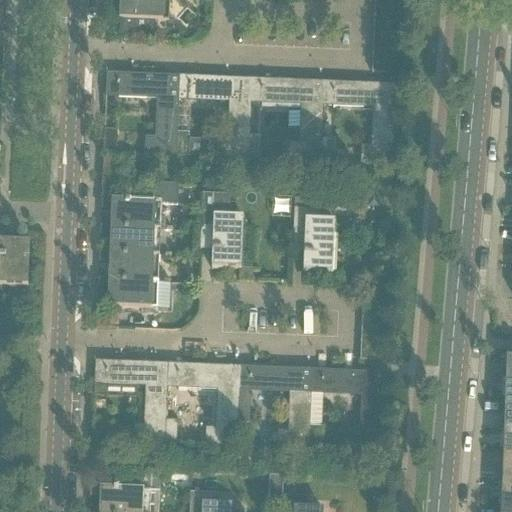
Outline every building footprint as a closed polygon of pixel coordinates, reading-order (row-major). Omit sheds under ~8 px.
[(109,0),(110,3),(120,3),(119,22),(120,22),(119,38),(151,39),(152,23),(169,24),(169,23),(163,23),(163,11),(169,11),(169,0),(109,0)] [(374,1),(374,13),(398,14),(399,2),(374,1)] [(374,13),(373,26),(398,26),(398,14),(374,13)] [(373,26),(373,38),(397,39),(398,26),(373,26)] [(373,38),(372,50),(397,51),(397,39),(373,38)] [(372,50),(372,62),(396,63),(397,51),(372,50)] [(396,63),(372,62),(371,75),(396,76),(396,63)] [(144,158),(176,159),(177,135),(179,79),(118,76),(117,100),(156,102),(154,140),(144,140),(144,158)] [(187,160),(216,161),(248,162),(249,138),(251,82),(190,79),(189,104),(228,105),(226,143),(217,143),(188,142),(187,160)] [(288,164),(320,165),(321,141),(323,85),(262,82),(261,107),(300,108),(298,146),(289,146),(288,164)] [(360,166),(392,168),(395,88),(334,85),(333,110),(372,111),(370,149),(360,148),(360,166)] [(104,132),(103,156),(116,157),(117,132),(104,132)] [(177,135),(176,159),(187,160),(188,142),(188,135),(177,135)] [(249,138),(248,162),(259,163),(260,138),(249,138)] [(321,141),(320,165),(331,165),(331,161),(332,141),(321,141)] [(111,212),(110,229),(160,232),(164,232),(165,220),(161,219),(161,206),(178,207),(178,187),(156,186),(155,205),(101,203),(101,211),(111,212)] [(201,232),(200,252),(201,252),(201,243),(212,243),(212,253),(211,270),(240,271),(241,251),(242,220),(227,220),(228,198),(202,197),(202,207),(202,208),(201,232)] [(273,218),(289,220),(291,210),(275,208),(273,218)] [(294,211),(292,256),(293,256),(294,246),(304,247),(304,256),(303,274),(332,275),(334,224),(321,224),(321,212),(320,212),(319,212),(318,212),(294,211)] [(100,229),(100,238),(110,238),(109,256),(159,258),(159,257),(153,257),(154,245),(160,245),(160,232),(110,229),(100,229)] [(2,234),(0,289),(27,290),(29,245),(10,245),(10,235),(2,234)] [(99,255),(99,264),(109,265),(108,282),(158,284),(152,283),(153,271),(159,272),(159,258),(109,256),(99,255)] [(158,284),(108,282),(98,282),(98,291),(108,291),(107,310),(157,312),(158,284)] [(363,288),(362,301),(386,302),(387,289),(363,288)] [(362,301),(362,313),(386,314),(386,302),(362,301)] [(362,313),(361,325),(385,326),(386,314),(362,313)] [(361,325),(361,338),(385,339),(385,326),(361,325)] [(361,338),(360,350),(384,351),(385,339),(361,338)] [(384,351),(360,350),(360,362),(384,363),(384,351)] [(153,366),(108,364),(107,388),(145,389),(143,427),(133,427),(133,445),(165,447),(166,422),(168,366),(159,366),(159,369),(153,369),(153,366)] [(224,369),(180,367),(179,391),(216,393),(215,431),(205,430),(205,448),(236,449),(237,425),(240,370),(230,369),(230,372),(224,372),(224,369)] [(312,372),(302,372),(302,375),(296,375),(296,372),(251,370),(250,394),(288,395),(287,433),(277,433),(276,451),(308,453),(309,428),(312,372)] [(349,436),(348,454),(380,455),(384,375),(374,375),(374,378),(368,378),(368,375),(323,373),(322,397),(360,398),(358,436),(349,436)] [(511,415),(504,415),(502,441),(511,441),(511,415)] [(92,420),(91,444),(104,445),(105,420),(92,420)] [(166,422),(165,447),(176,447),(177,423),(166,422)] [(237,425),(236,449),(248,450),(249,426),(237,425)] [(309,428),(308,453),(320,453),(321,429),(309,428)] [(511,441),(502,441),(501,468),(511,468),(511,441)] [(511,468),(501,468),(500,494),(511,494),(511,468)] [(89,491),(89,499),(99,500),(98,511),(142,511),(143,507),(149,507),(149,494),(156,494),(160,494),(161,474),(152,473),(141,473),(140,493),(89,491)] [(511,511),(511,494),(500,494),(499,511),(511,511)] [(190,495),(189,511),(230,511),(231,509),(202,507),(203,497),(215,497),(215,496),(190,495)] [(282,499),(281,511),(316,511),(308,511),(309,500),(307,500),(282,499)]
